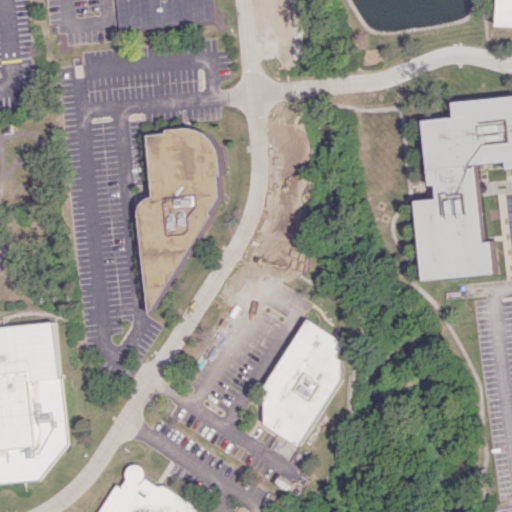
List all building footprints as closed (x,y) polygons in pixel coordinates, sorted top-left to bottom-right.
[(215,0),(117,0),(119,30),(217,23),(215,0)] [(511,0),(500,0),(499,25),(511,26),(511,0)] [(426,279),(498,273),(495,240),(488,241),(481,164),(509,162),(509,168),(511,168),(511,95),(455,101),(456,117),(427,119),(433,184),(440,184),(441,197),(419,200),(426,279)] [(152,134),(157,198),(148,199),(143,208),(149,287),(174,285),(224,195),(223,177),(225,175),(222,141),(197,127),(171,129),(169,132),(152,134)] [(269,387),(273,390),(267,400),(267,425),(304,446),(345,374),(345,339),(308,318),(269,387)] [(0,449),(36,446),(38,462),(60,460),(59,448),(69,447),(58,321),(0,326),(0,449)] [(196,511),(199,507),(145,475),(148,470),(133,462),(120,486),(115,483),(97,511),(196,511)]
